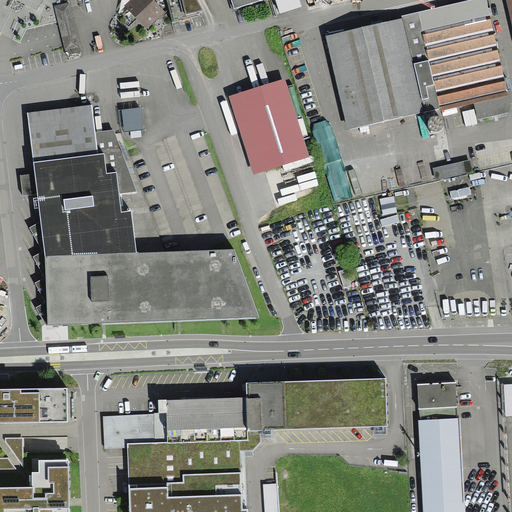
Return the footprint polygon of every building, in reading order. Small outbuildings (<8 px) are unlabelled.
[(0,0),(0,31),(12,9),(9,7),(13,0),(17,0),(37,10),(42,0),(0,0)] [(152,0),(130,0),(125,5),(147,29),(165,13),(152,0)] [(167,0),(172,22),(201,15),(199,11),(203,10),(197,0),(167,0)] [(262,1),(261,0),(230,0),(234,10),(262,1)] [(299,0),(276,0),(281,13),(302,6),(299,0)] [(486,0),(472,0),(326,36),(348,129),(440,109),(441,111),(474,103),(478,119),(509,112),(511,97),(511,93),(511,89),(507,89),(486,0)] [(511,0),(503,0),(511,33),(511,0)] [(69,3),(54,7),(67,55),(81,51),(69,3)] [(180,67),(160,72),(165,91),(184,86),(180,67)] [(307,157),(283,80),(228,97),(252,174),(307,157)] [(137,192),(113,130),(95,132),(92,106),(28,113),(35,174),(38,195),(40,222),(30,228),(43,252),(33,258),(45,278),(35,284),(45,303),(36,308),(46,326),(257,317),(232,251),(136,253),(131,211),(121,212),(119,194),(137,192)] [(141,108),(122,110),(124,132),(143,130),(141,108)] [(146,124),(153,123),(150,108),(143,110),(146,124)] [(431,117),(428,122),(429,127),(433,131),(437,131),(440,130),(442,128),(443,123),(442,119),(439,117),(435,116),(431,117)] [(470,160),(434,168),(436,180),(473,172),(470,160)] [(273,182),(274,196),(290,195),(289,191),(298,190),(297,177),(305,177),(306,183),(320,182),(320,175),(310,175),(310,166),(295,167),(295,176),(287,176),(288,186),(278,187),(278,182),(273,182)] [(38,195),(35,174),(21,175),(23,196),(38,195)] [(473,187),(453,188),(453,198),(473,196),(473,187)] [(384,214),(399,211),(396,195),(381,197),(384,214)] [(158,415),(103,418),(104,449),(128,448),(129,511),(246,511),(240,511),(238,452),(252,451),(260,443),(259,431),(386,427),(384,380),(246,384),(246,398),(158,402),(158,415)] [(456,382),(418,384),(419,407),(457,405),(456,382)] [(66,389),(0,389),(0,422),(67,421),(66,389)] [(418,421),(422,511),(465,511),(465,502),(462,502),(458,419),(418,421)] [(23,438),(6,438),(6,441),(23,467),(23,438)] [(8,458),(0,458),(0,468),(16,469),(8,458)] [(67,511),(66,461),(36,462),(37,472),(29,473),(29,488),(0,488),(0,511),(67,511)] [(279,511),(278,484),(264,485),(265,511),(279,511)]
